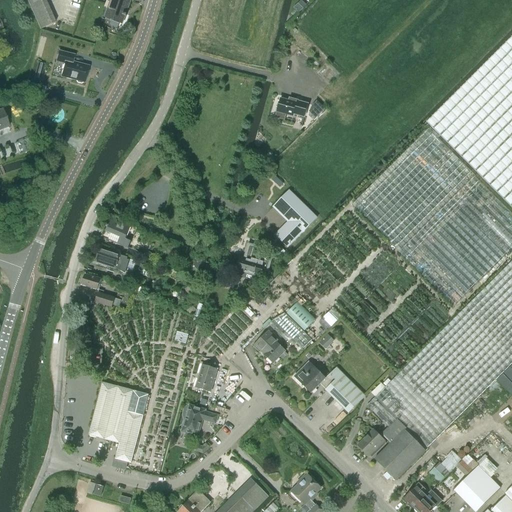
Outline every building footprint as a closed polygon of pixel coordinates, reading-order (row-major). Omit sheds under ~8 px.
[(26,0),(40,30),(55,23),(44,0),(26,0)] [(111,0),(105,18),(112,20),(110,26),(118,28),(119,23),(120,23),(122,24),(123,23),(122,23),(124,16),(126,16),(127,15),(125,14),(129,0),(111,0)] [(511,37),(427,123),(440,135),(511,208),(511,37)] [(59,51),(56,62),(64,64),(61,77),(76,81),(77,83),(81,84),(83,83),(84,83),(89,67),(72,62),(74,55),(59,51)] [(277,112),(278,112),(276,118),(285,120),(287,114),(294,116),(294,114),(305,117),(309,104),(290,99),(289,102),(280,99),(277,112)] [(309,112),(316,119),(325,109),(316,101),(312,105),(309,112)] [(0,130),(8,127),(2,110),(0,110),(0,130)] [(348,201),(454,307),(511,248),(511,214),(438,138),(440,135),(427,123),(348,201)] [(289,190),(273,206),(290,222),(276,236),(288,248),(317,218),(289,190)] [(116,244),(128,249),(136,229),(109,217),(104,231),(119,238),(116,244)] [(241,258),(237,271),(239,272),(238,277),(245,279),(246,274),(254,276),(255,275),(261,277),(263,267),(264,264),(268,265),(270,256),(261,254),(262,249),(249,245),(245,259),(241,258)] [(120,255),(100,248),(95,262),(115,269),(115,268),(125,274),(129,261),(127,261),(128,258),(119,256),(120,255)] [(138,259),(149,263),(152,256),(141,252),(138,259)] [(511,363),(511,261),(455,318),(377,396),(366,406),(384,423),(389,429),(382,436),(390,444),(374,460),(395,481),(427,450),(427,449),(431,444),(511,363)] [(98,291),(101,280),(85,275),(81,286),(98,291)] [(121,301),(117,299),(97,293),(94,303),(111,308),(112,305),(119,307),(121,301)] [(302,350),(312,340),(286,315),(277,324),(273,320),(269,325),(281,337),(286,333),(302,350)] [(261,352),(273,364),(285,352),(275,342),(277,340),(268,331),(252,346),(259,353),(261,352)] [(217,370),(205,366),(207,360),(196,356),(191,371),(200,374),(195,389),(210,393),(217,370)] [(311,393),(321,383),(325,379),(309,363),(295,377),(311,393)] [(325,390),(348,414),(365,397),(337,368),(321,383),(326,389),(325,390)] [(143,416),(128,412),(133,391),(101,383),(88,436),(119,444),(115,459),(131,463),(143,416)] [(219,416),(206,412),(206,410),(191,405),(182,432),(197,436),(202,420),(216,425),(219,416)] [(372,456),(373,457),(386,443),(373,430),(373,431),(364,440),(362,440),(359,443),(359,445),(358,446),(357,446),(368,457),(369,456),(368,456),(370,454),(372,456)] [(172,448),(183,451),(185,443),(174,440),(172,448)] [(203,454),(210,447),(206,443),(202,446),(192,443),(190,450),(203,454)] [(429,474),(439,484),(449,474),(439,463),(429,474)] [(453,491),(474,511),(477,511),(500,489),(477,467),(453,491)] [(322,511),(316,506),(309,500),(320,489),(313,481),(313,480),(311,477),(309,477),(308,476),(306,477),(305,476),(297,484),(299,485),(291,492),(304,505),(311,511),(309,511),(322,511)] [(217,511),(252,511),(268,497),(251,479),(217,511)] [(95,484),(89,482),(86,493),(92,495),(95,484)] [(404,498),(413,508),(425,496),(422,493),(424,490),(418,484),(404,498)] [(103,487),(96,485),(93,495),(100,497),(103,487)] [(511,511),(511,486),(504,494),(506,496),(489,511),(488,510),(486,511),(511,511)] [(431,490),(425,496),(413,508),(417,511),(430,511),(442,501),(431,490)] [(191,511),(201,511),(209,504),(198,492),(188,502),(194,508),(191,511)] [(129,505),(131,499),(120,496),(119,502),(129,505)] [(191,511),(194,508),(188,502),(183,506),(181,506),(179,508),(179,510),(178,511),(191,511)]
